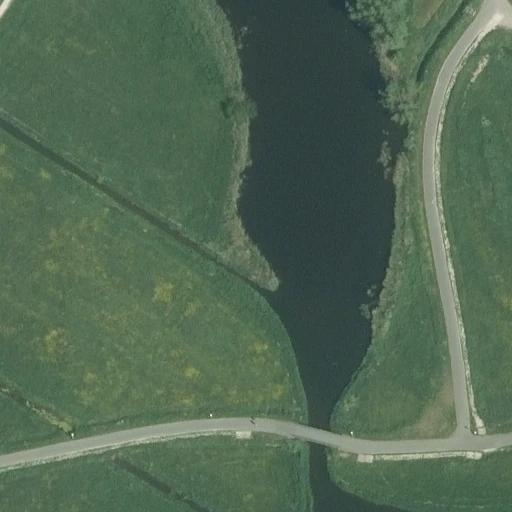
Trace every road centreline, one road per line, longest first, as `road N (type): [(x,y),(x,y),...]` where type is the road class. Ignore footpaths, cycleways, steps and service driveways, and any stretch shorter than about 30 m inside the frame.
road 1 (unknown): [(505,0),(454,91),(448,164),(481,448),(466,460),(371,463),(354,451)]
road 2 (unknown): [(0,480),(135,452),(278,444),(286,432)]
